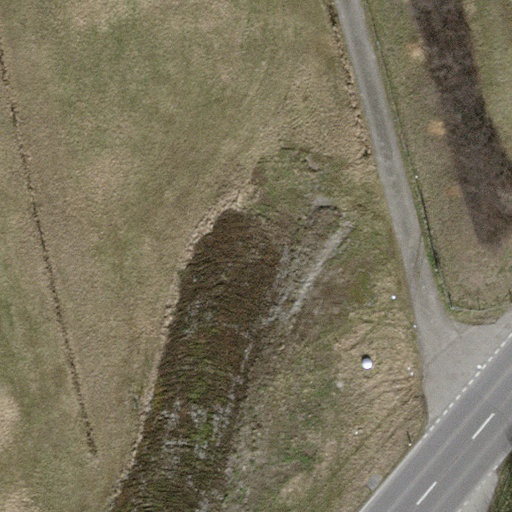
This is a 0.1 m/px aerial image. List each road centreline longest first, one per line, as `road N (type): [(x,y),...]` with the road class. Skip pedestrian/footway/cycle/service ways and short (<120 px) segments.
road 1 (track): [(486,421),(431,312),(353,0)]
road 2 (secondary): [(409,511),(511,391)]
